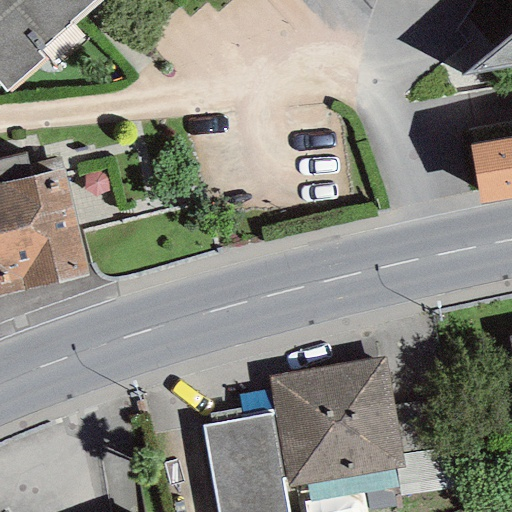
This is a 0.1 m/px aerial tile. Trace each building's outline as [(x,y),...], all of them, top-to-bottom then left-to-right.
[(0,0),(0,87),(6,94),(44,61),(37,53),(97,0),(0,0)] [(511,33),(462,75),(511,66),(511,33)] [(511,138),(468,147),(479,207),(511,200),(511,138)] [(0,297),(87,278),(59,157),(30,163),(28,155),(0,161),(0,297)] [(385,356),(268,376),(274,414),(202,427),(216,511),(286,511),(282,488),(287,488),(404,468),(385,356)]
